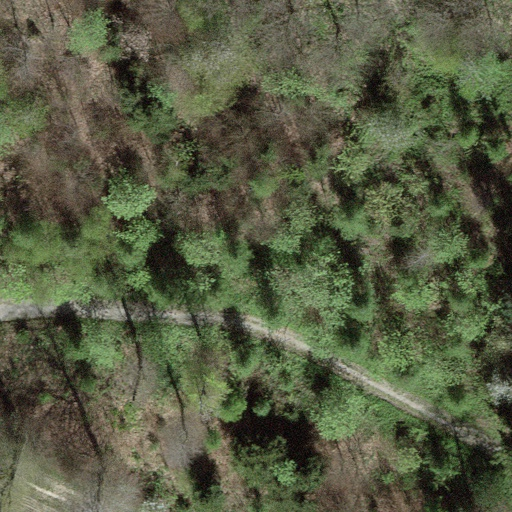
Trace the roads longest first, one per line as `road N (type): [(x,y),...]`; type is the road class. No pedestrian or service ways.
road 1 (unknown): [(511,466),(264,327),(229,316),(0,307)]
road 2 (track): [(0,453),(125,511)]
